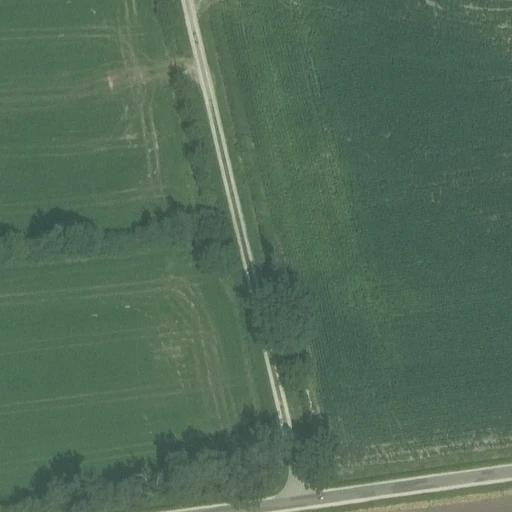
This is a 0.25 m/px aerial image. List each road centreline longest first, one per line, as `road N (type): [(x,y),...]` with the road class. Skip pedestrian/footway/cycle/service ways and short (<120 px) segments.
road 1 (track): [(187,0),(305,500)]
road 2 (unclassified): [(231,511),(511,472)]
